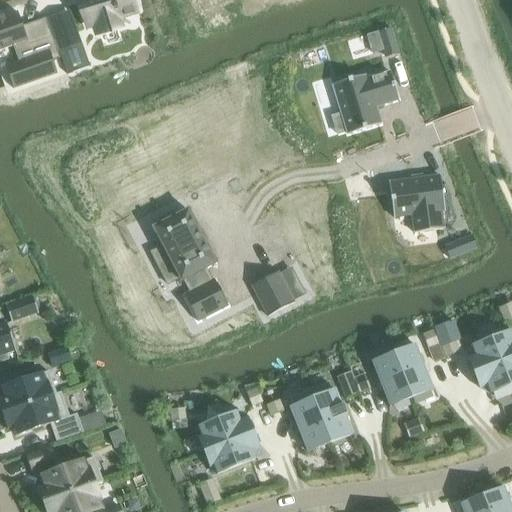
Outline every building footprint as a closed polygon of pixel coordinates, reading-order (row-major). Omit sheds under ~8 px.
[(80,0),(89,28),(95,26),(97,34),(121,28),(118,19),(137,14),(132,0),(80,0)] [(251,0),(254,8),(277,1),(277,0),(251,0)] [(0,51),(13,47),(18,61),(5,66),(14,90),(57,75),(57,73),(56,73),(52,63),(60,60),(58,53),(46,19),(22,27),(18,16),(18,15),(18,13),(0,19),(0,51)] [(398,55),(390,30),(379,33),(386,58),(398,55)] [(78,34),(55,41),(59,53),(82,46),(78,34)] [(366,76),(332,87),(341,116),(332,118),(338,136),(347,133),(348,136),(381,126),(376,109),(399,102),(390,74),(367,81),(366,76)] [(440,177),(389,184),(393,219),(412,216),(414,235),(443,231),(441,213),(445,212),(440,177)] [(155,228),(153,229),(154,231),(171,263),(159,269),(167,286),(179,280),(181,283),(184,281),(190,293),(184,297),(197,323),(228,307),(215,281),(212,282),(205,270),(214,265),(214,266),(216,265),(215,263),(189,213),(188,211),(186,212),(186,213),(173,219),(171,214),(158,221),(161,226),(155,229),(155,228)] [(454,245),(458,256),(473,250),(477,249),(475,244),(472,237),(454,245)] [(277,274),(252,287),(268,318),(294,304),(277,274)] [(33,298),(6,308),(12,323),(38,314),(33,298)] [(6,325),(0,326),(0,363),(8,361),(7,356),(16,352),(6,325)] [(433,331),(422,335),(428,350),(439,345),(433,331)] [(511,358),(511,334),(511,332),(470,349),(473,356),(468,358),(474,374),(511,358)] [(455,343),(441,348),(445,359),(459,354),(455,343)] [(411,399),(433,390),(415,346),(393,355),(411,399)] [(71,362),(66,348),(47,355),(52,369),(71,362)] [(393,355),(371,364),(389,408),(411,399),(393,355)] [(511,358),(474,374),(480,390),(486,388),(489,395),(511,385),(511,358)] [(0,407),(3,415),(61,395),(61,394),(56,395),(48,373),(0,389),(3,399),(0,400),(0,407)] [(351,373),(336,378),(345,400),(359,394),(355,383),(354,380),(351,373)] [(365,376),(354,380),(355,383),(359,394),(371,390),(365,376)] [(330,444),(352,436),(345,417),(347,416),(343,405),(340,406),(334,392),(332,393),(328,384),(309,392),(330,444)] [(257,389),(246,394),(252,408),(263,403),(257,389)] [(309,392),(289,400),(293,408),(290,409),(308,453),(330,444),(309,392)] [(50,425),(69,418),(61,395),(3,415),(8,429),(13,427),(17,437),(50,425)] [(280,401),(266,406),(270,417),(284,412),(280,401)] [(253,434),(246,418),(241,420),(238,413),(197,429),(200,436),(198,437),(204,453),(253,434)] [(69,418),(50,425),(57,442),(83,433),(77,415),(69,418)] [(253,434),(204,453),(211,469),(213,469),(215,476),(256,459),(254,452),(259,450),(253,434)] [(27,457),(32,471),(54,462),(50,450),(27,457)] [(103,482),(94,458),(41,478),(45,488),(39,490),(45,504),(103,482)] [(45,504),(47,511),(94,511),(101,510),(97,500),(99,499),(94,486),(103,483),(103,482),(45,504)] [(487,511),(511,511),(511,508),(504,489),(482,498),(487,511)] [(217,491),(203,496),(207,507),(221,502),(217,491)] [(487,511),(482,498),(460,506),(462,511),(487,511)]
